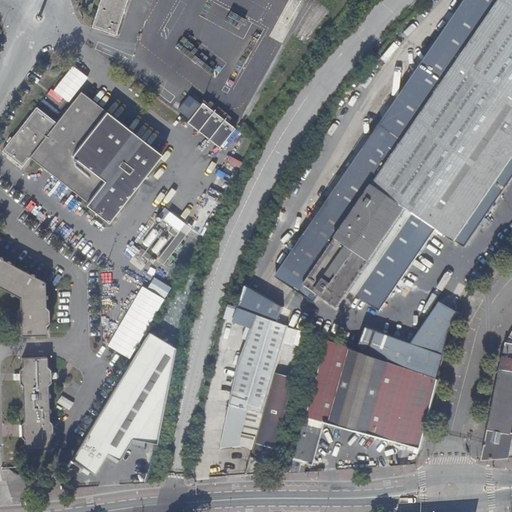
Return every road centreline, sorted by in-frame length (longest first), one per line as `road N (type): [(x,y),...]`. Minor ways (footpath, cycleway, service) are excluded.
road 1 (residential): [(511,280),(478,344),(450,451),(451,481)]
road 2 (secondary): [(95,511),(298,498)]
road 3 (secondary): [(298,498),(347,508),(457,503)]
road 4 (secondary): [(451,481),(298,498)]
